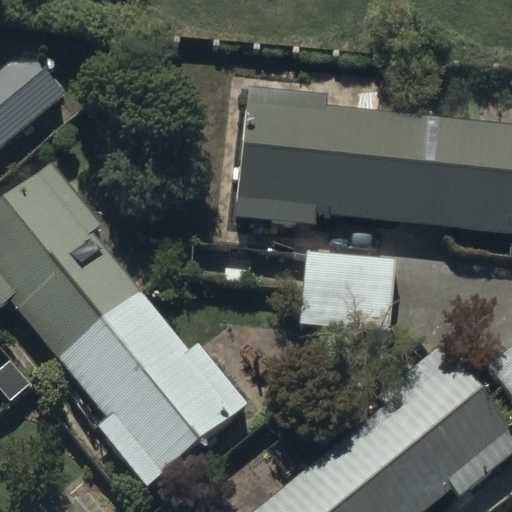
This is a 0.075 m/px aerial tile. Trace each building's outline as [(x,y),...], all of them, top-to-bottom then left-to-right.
[(0,164),(62,111),(34,78),(20,90),(12,81),(0,91),(0,164)] [(317,241),(318,229),(511,249),(511,141),(326,127),(328,113),(250,106),(244,177),(241,176),(237,235),(317,241)] [(52,176),(0,217),(0,321),(3,325),(13,317),(106,431),(96,439),(148,504),(164,492),(166,494),(250,426),(195,358),(188,363),(94,248),(104,240),(52,176)] [(403,278),(307,268),(299,340),(396,350),(403,278)] [(511,361),(486,383),(511,414),(511,361)] [(429,511),(446,498),(458,511),(511,467),(511,450),(445,370),(275,511),(429,511)]
